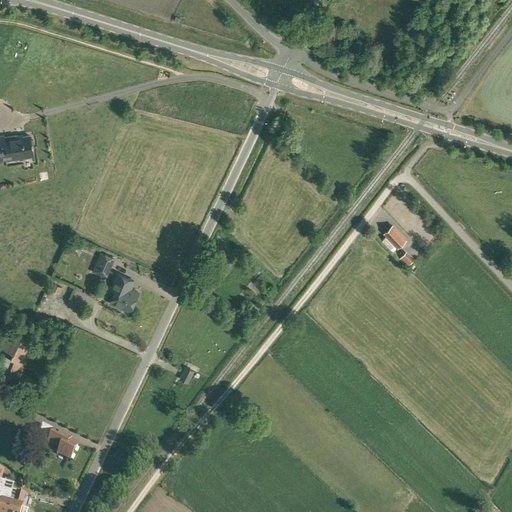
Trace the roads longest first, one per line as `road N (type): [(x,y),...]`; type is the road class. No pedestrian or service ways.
road 1 (unclassified): [(74,511),(275,86)]
road 2 (track): [(131,511),(405,177)]
road 3 (unclassified): [(290,51),(335,75),(448,110),(511,33)]
road 4 (secondary): [(275,86),(505,149)]
road 5 (secondary): [(505,149),(281,69)]
road 6 (unclassified): [(511,287),(405,177)]
road 7 (secondary): [(183,48),(39,1)]
